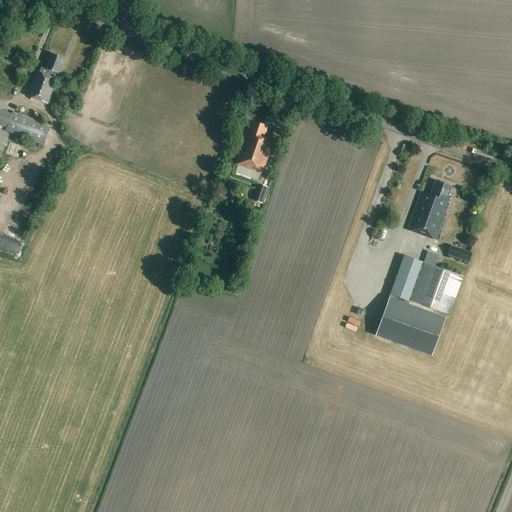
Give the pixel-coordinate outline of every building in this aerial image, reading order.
[(63,59),(51,54),(45,69),(41,67),(39,73),(36,72),(26,96),(47,104),(56,80),(54,79),(55,74),(57,74),(63,59)] [(13,112),(12,114),(0,110),(0,125),(7,128),(5,131),(43,146),(50,126),(13,112)] [(267,128),(251,122),(247,133),(245,133),(234,164),(238,165),(235,173),(257,181),(260,173),(261,173),(272,142),(263,139),(267,128)] [(0,132),(0,158),(9,135),(0,132)] [(451,187),(435,181),(429,196),(420,192),(407,230),(435,240),(451,197),(448,196),(451,187)] [(251,201),(261,204),(262,201),(266,203),(270,189),(257,184),(251,201)] [(0,223),(5,225),(9,212),(0,209),(0,223)] [(450,246),(447,255),(469,262),(472,253),(450,246)] [(403,256),(389,295),(374,336),(431,357),(445,319),(408,305),(409,302),(449,316),(463,277),(403,256)]
